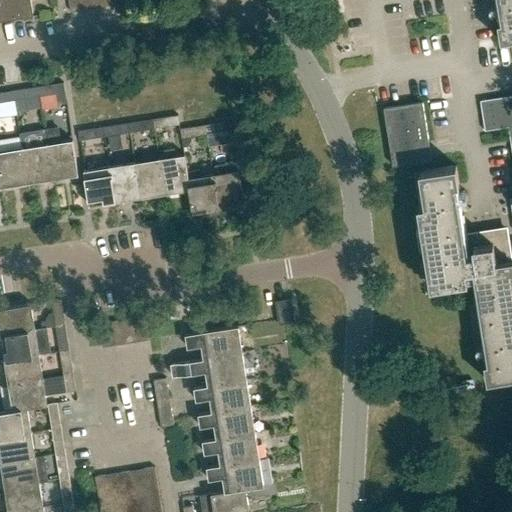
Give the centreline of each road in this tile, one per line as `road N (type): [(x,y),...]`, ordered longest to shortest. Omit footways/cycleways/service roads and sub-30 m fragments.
road 1 (residential): [(73,254),(150,293),(321,263),(363,266)]
road 2 (unclassified): [(363,266),(350,169),(322,94),(256,0)]
road 3 (residential): [(73,254),(84,348),(151,405),(168,511)]
road 4 (unclassified): [(351,511),(363,266)]
road 5 (residential): [(237,0),(209,18),(0,53)]
